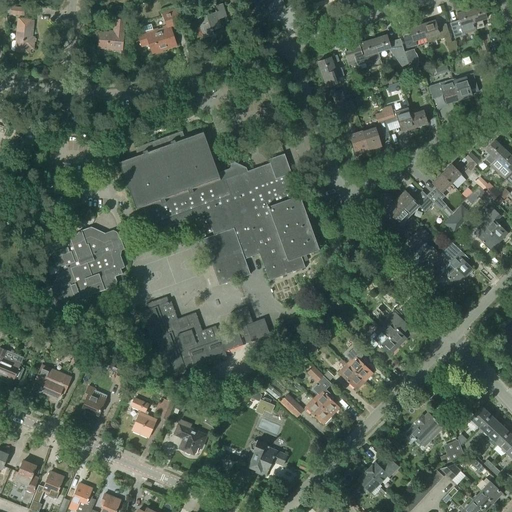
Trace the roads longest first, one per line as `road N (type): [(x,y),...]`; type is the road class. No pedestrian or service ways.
road 1 (tertiary): [(229,511),(204,494),(0,411)]
road 2 (residential): [(283,511),(451,337)]
road 3 (residential): [(64,91),(136,92),(288,44)]
road 4 (residential): [(341,194),(511,99)]
road 5 (residential): [(451,337),(357,230),(341,194)]
road 6 (residential): [(341,194),(288,44)]
road 7 (residential): [(288,44),(429,0)]
road 8 (residential): [(60,156),(101,159),(111,189),(57,189)]
